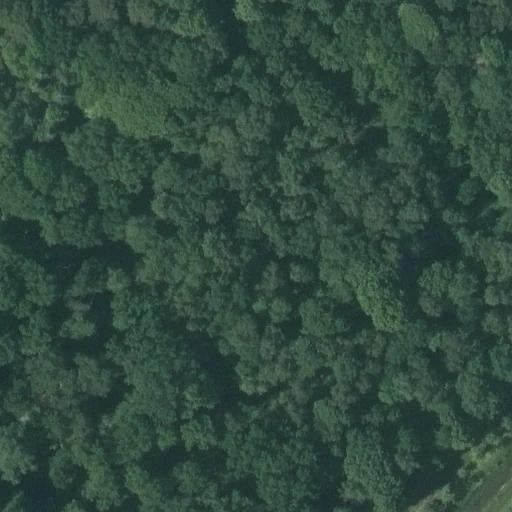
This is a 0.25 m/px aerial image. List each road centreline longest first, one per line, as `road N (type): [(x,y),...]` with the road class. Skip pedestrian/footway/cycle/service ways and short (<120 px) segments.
road 1 (track): [(0,266),(174,0)]
road 2 (track): [(305,0),(511,175)]
